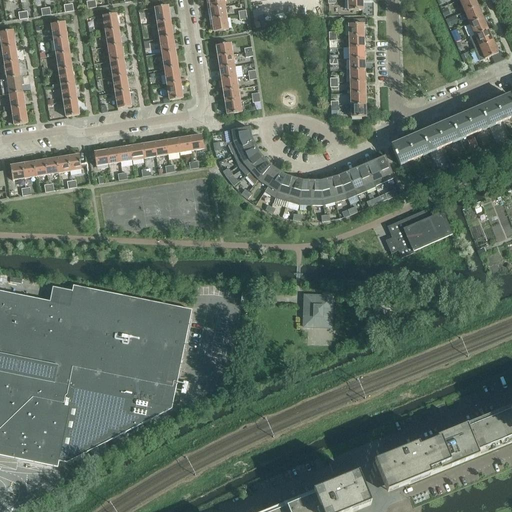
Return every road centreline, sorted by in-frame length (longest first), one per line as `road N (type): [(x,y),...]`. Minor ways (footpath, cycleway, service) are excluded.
road 1 (residential): [(0,141),(196,113),(202,99),(185,0)]
road 2 (residential): [(348,157),(305,121),(264,122),(283,159),(325,166)]
road 3 (residential): [(511,450),(377,509)]
